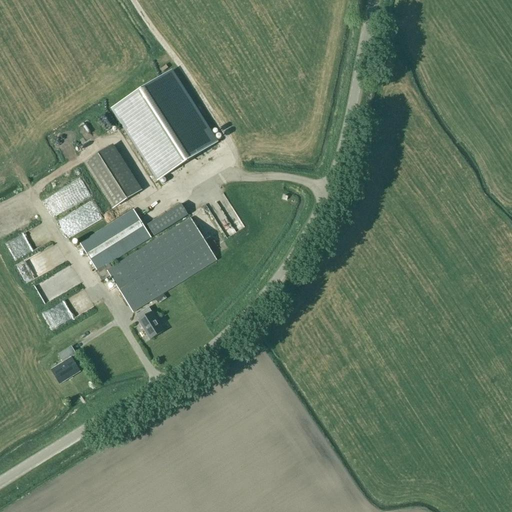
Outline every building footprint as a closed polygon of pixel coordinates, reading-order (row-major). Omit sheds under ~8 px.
[(157,182),(218,142),(172,70),(110,109),(157,182)] [(142,190),(113,144),(83,163),(112,209),(142,190)] [(154,236),(188,215),(181,204),(147,225),(154,236)] [(0,225),(0,240),(22,228),(23,229),(30,225),(28,220),(36,216),(32,208),(26,212),(27,214),(23,216),(21,213),(13,217),(14,218),(0,225)] [(132,312),(216,261),(190,219),(112,268),(109,264),(150,238),(133,211),(80,244),(97,271),(105,266),(132,312)] [(87,228),(82,216),(74,219),(79,231),(87,228)] [(58,251),(52,255),(57,260),(62,256),(58,251)] [(150,340),(163,331),(152,313),(148,308),(138,314),(141,319),(138,321),(150,340)] [(72,377),(79,372),(71,358),(70,359),(68,356),(74,352),(71,347),(58,355),(63,363),(51,370),(60,384),(67,379),(71,376),(72,377)]
